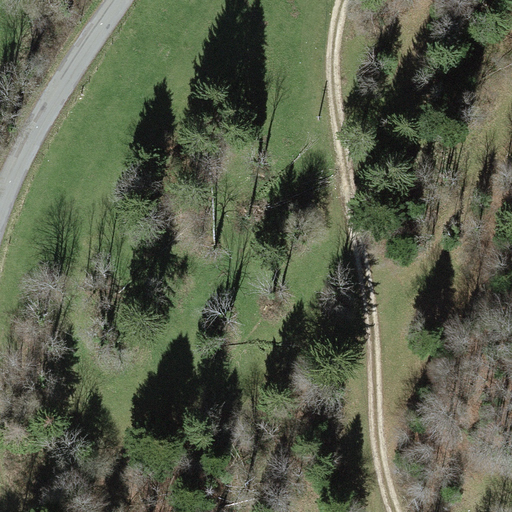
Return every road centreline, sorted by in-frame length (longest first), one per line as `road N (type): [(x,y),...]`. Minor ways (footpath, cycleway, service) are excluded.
road 1 (track): [(393,511),(374,443),(372,306),(339,142),(334,72),(345,0)]
road 2 (tertiary): [(117,0),(38,118),(0,198)]
